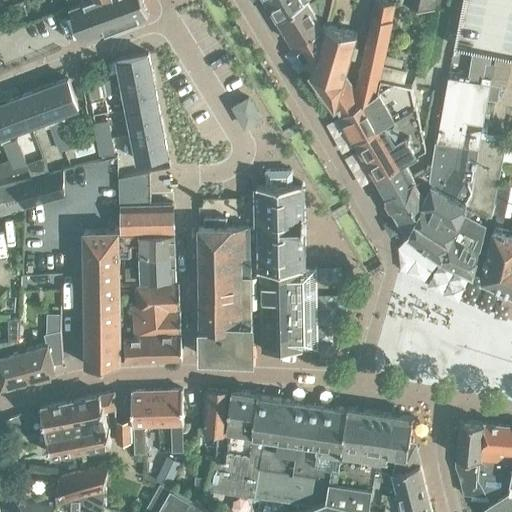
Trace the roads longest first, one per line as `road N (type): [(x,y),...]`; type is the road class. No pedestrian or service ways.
road 1 (residential): [(191,346),(185,181),(216,175),(248,154),(171,22)]
road 2 (residential): [(192,378),(79,384),(0,409)]
road 3 (residential): [(0,85),(171,22)]
